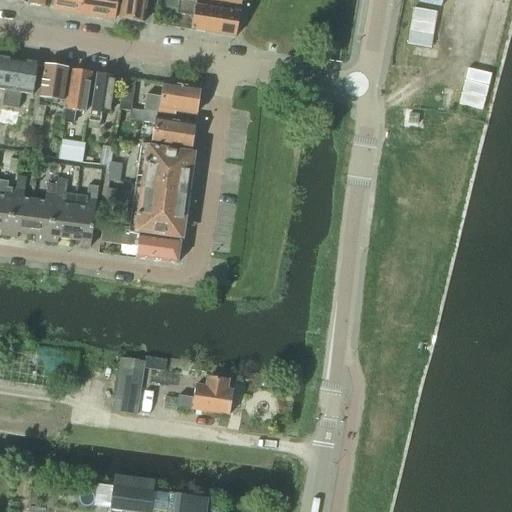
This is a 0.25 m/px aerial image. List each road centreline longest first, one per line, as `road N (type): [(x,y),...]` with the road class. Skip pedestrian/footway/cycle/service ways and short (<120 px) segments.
road 1 (tertiary): [(311,511),(368,135),(362,86)]
road 2 (residential): [(0,257),(181,281),(199,268),(236,63)]
road 3 (residential): [(236,63),(0,28)]
